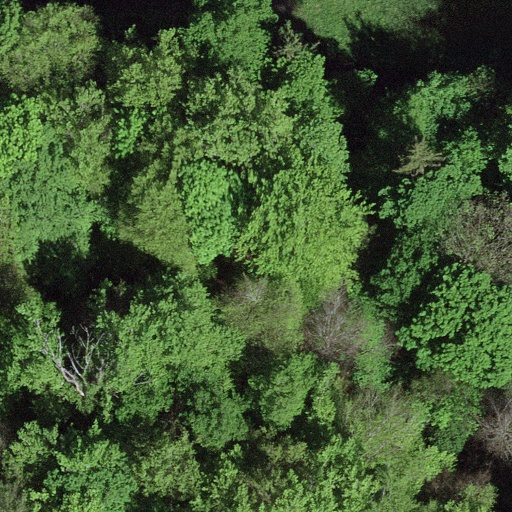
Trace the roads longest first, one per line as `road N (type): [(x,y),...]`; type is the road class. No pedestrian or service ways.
road 1 (track): [(204,43),(511,106)]
road 2 (track): [(204,43),(0,50)]
road 3 (track): [(347,0),(204,43)]
